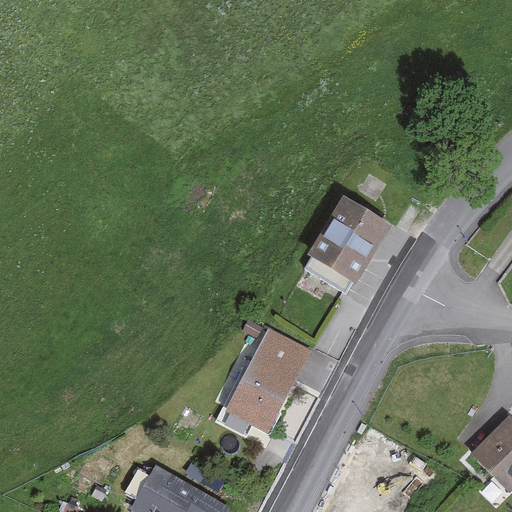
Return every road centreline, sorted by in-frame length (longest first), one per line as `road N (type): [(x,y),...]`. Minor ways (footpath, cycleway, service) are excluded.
road 1 (secondary): [(285,511),(405,292)]
road 2 (secondary): [(405,292),(443,230),(511,158)]
